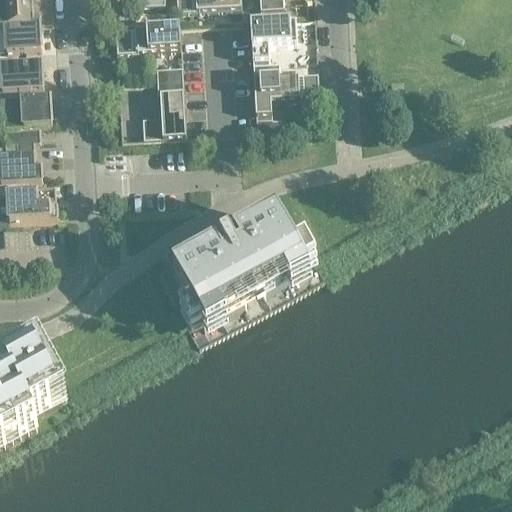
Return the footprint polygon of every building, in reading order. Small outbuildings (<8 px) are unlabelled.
[(0,0),(0,31),(6,31),(34,29),(34,28),(31,0),(0,0)] [(164,0),(139,0),(140,12),(165,10),(164,0)] [(241,0),(176,0),(178,19),(242,15),(241,0)] [(260,0),(261,17),(262,29),(287,28),(287,14),(284,14),(283,0),(260,0)] [(296,27),(287,28),(262,29),(252,29),(255,85),(280,83),(279,70),(270,70),(269,52),(298,50),(296,27)] [(40,28),(34,28),(34,29),(6,31),(7,58),(42,56),(40,28)] [(117,37),(118,60),(182,57),(180,34),(117,37)] [(0,111),(4,111),(3,110),(31,109),(31,108),(31,96),(44,95),(42,67),(0,69),(0,111)] [(183,87),(183,74),(157,75),(158,88),(183,87)] [(319,81),(280,83),(255,85),(258,140),(283,139),(282,125),(273,126),(272,107),(320,104),(319,81)] [(183,87),(158,88),(159,102),(161,102),(162,125),(143,126),(144,147),(187,144),(183,87)] [(404,107),(403,90),(393,90),(394,107),(404,107)] [(51,107),(31,108),(31,109),(3,110),(4,111),(6,150),(34,148),(34,149),(40,149),(40,135),(53,135),(51,107)] [(34,148),(6,150),(0,149),(0,165),(1,189),(23,188),(23,189),(43,188),(42,173),(35,174),(34,149),(34,148)] [(23,188),(1,189),(0,188),(0,203),(9,203),(10,230),(58,227),(56,199),(23,201),(23,189),(23,188)] [(285,213),(273,220),(160,281),(179,317),(182,322),(193,343),(204,337),(210,348),(314,291),(308,280),(319,274),(308,253),(307,253),(285,213)] [(41,355),(35,358),(36,358),(4,376),(5,379),(0,381),(0,455),(39,434),(34,424),(33,424),(63,408),(68,405),(41,355)]
